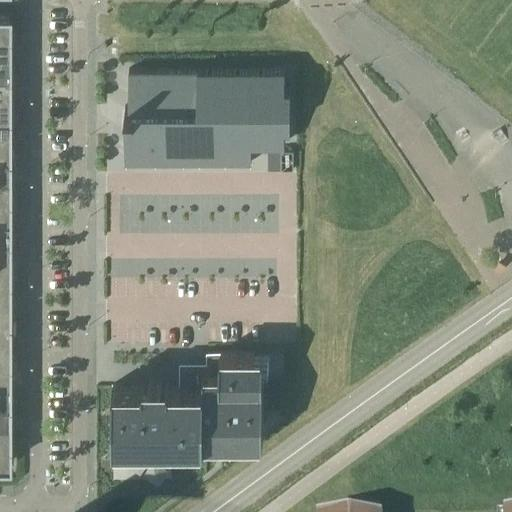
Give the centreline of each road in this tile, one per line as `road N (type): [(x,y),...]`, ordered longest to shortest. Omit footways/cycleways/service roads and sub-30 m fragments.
road 1 (residential): [(79,506),(84,0)]
road 2 (residential): [(35,0),(34,506)]
